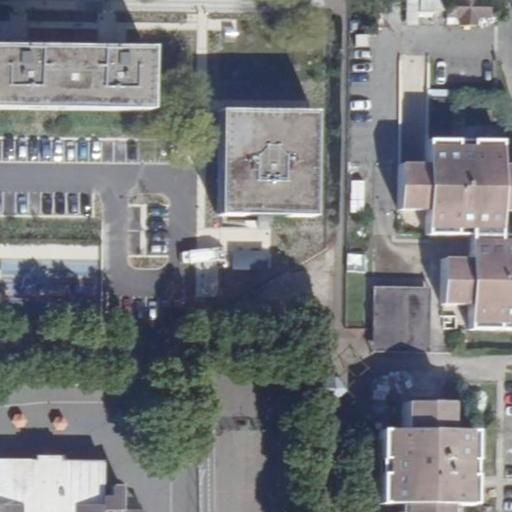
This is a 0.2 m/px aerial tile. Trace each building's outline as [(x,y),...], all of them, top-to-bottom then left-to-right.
[(449,0),(450,4),(441,4),(441,18),(455,18),(454,25),(473,26),(473,18),(484,18),(484,0),(449,0)] [(97,49),(28,48),(19,48),(19,45),(18,43),(17,42),(9,39),(8,48),(0,47),(0,103),(144,105),(145,49),(116,49),(116,41),(107,43),(106,44),(105,46),(105,49),(97,49)] [(19,45),(19,48),(28,48),(28,39),(9,39),(17,42),(18,43),(19,45)] [(97,40),(97,49),(105,49),(105,46),(106,44),(107,43),(116,41),(116,40),(97,40)] [(0,109),(144,111),(144,105),(0,103),(0,109)] [(307,112),(224,111),(223,215),(306,217),(307,112)] [(511,165),(496,166),(496,142),(393,142),(393,184),(420,185),(420,209),(451,210),(451,203),(466,203),(466,209),(466,234),(439,234),(437,292),(466,292),(465,318),(511,317),(511,222),(510,223),(510,229),(495,229),(496,222),(496,212),(495,210),(496,199),(511,198),(511,165)] [(413,329),(426,314),(426,276),(413,262),(382,262),(370,275),(369,317),(381,329),(413,329)] [(371,262),(370,275),(382,262),(371,262)] [(413,262),(426,276),(426,263),(413,262)] [(426,314),(413,329),(426,329),(426,314)] [(381,329),(369,317),(369,329),(381,329)] [(446,511),(447,506),(471,506),(471,432),(446,432),(447,404),(404,404),(403,432),(378,432),(378,459),(383,459),(384,474),(378,474),(378,505),(402,505),(402,511),(446,511)] [(0,511),(144,511),(121,511),(121,486),(109,486),(109,497),(102,497),(102,460),(61,459),(61,454),(32,454),(33,459),(0,458),(0,511)] [(121,511),(144,511),(121,486),(121,511)]
